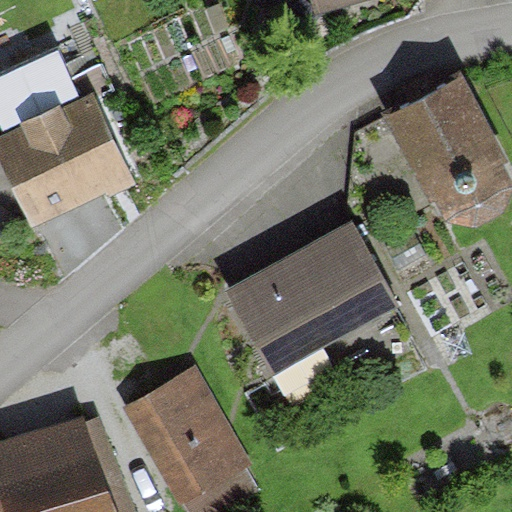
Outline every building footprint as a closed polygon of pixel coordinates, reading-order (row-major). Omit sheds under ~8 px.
[(316,0),(321,14),(370,0),(316,0)] [(0,116),(9,138),(82,105),(59,54),(0,81),(0,116)] [(462,77),(386,118),(431,209),(438,206),(448,227),(480,233),(505,219),(511,201),(511,181),(505,169),(511,165),(462,77)] [(9,138),(0,141),(0,157),(36,231),(108,196),(112,203),(139,190),(95,99),(82,105),(9,138)] [(279,266),(227,294),(272,378),(400,308),(355,225),(279,266)] [(202,371),(128,414),(181,507),(188,503),(193,511),(213,511),(257,487),(247,470),(256,465),(202,371)] [(0,511),(114,511),(86,420),(39,435),(0,446),(0,511)]
